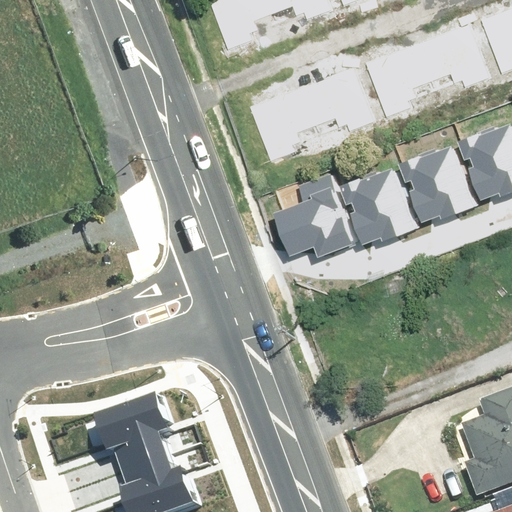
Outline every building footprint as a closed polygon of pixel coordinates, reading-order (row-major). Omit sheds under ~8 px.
[(210,0),(227,47),(255,38),(252,30),(307,11),(309,17),(335,8),(332,0),(210,0)] [(511,11),(487,20),(507,78),(511,75),(511,11)] [(367,61),(387,118),(415,108),(412,101),(467,82),(469,88),(495,79),(476,23),(367,61)] [(248,104),(268,161),(295,151),(293,144),(348,125),(350,131),(376,122),(356,66),(248,104)] [(467,171),(479,201),(499,193),(500,198),(511,193),(511,125),(483,137),(481,132),(456,142),(464,160),(469,157),(473,168),(467,171)] [(409,193),(421,224),(441,216),(442,220),(478,206),(455,147),(425,159),(423,155),(398,164),(405,182),(411,180),(415,191),(409,193)] [(349,215),(361,245),(381,237),(382,242),(418,227),(395,168),(365,180),(363,176),(338,186),(345,203),(351,201),(355,212),(349,215)] [(274,215),(290,257),(312,249),(316,260),(355,245),(329,177),(300,188),(306,203),(274,215)] [(118,487),(127,511),(164,511),(192,503),(179,467),(170,470),(156,429),(167,426),(156,392),(96,413),(108,450),(114,448),(127,484),(118,487)] [(462,462),(477,501),(511,487),(511,395),(482,407),(486,417),(464,426),(476,457),(462,462)]
